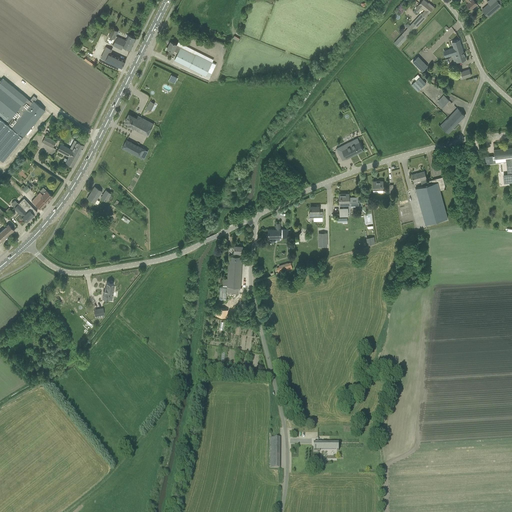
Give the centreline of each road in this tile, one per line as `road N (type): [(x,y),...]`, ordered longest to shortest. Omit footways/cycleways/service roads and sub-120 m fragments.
road 1 (unclassified): [(281,511),(285,432),(252,291),(255,214)]
road 2 (secondary): [(28,244),(82,169),(168,0)]
road 3 (unclassified): [(28,244),(60,271),(86,272),(167,258),(255,214)]
road 4 (unclassified): [(255,214),(359,169),(459,141)]
road 5 (track): [(66,511),(105,481),(175,399)]
road 6 (track): [(0,62),(98,139)]
